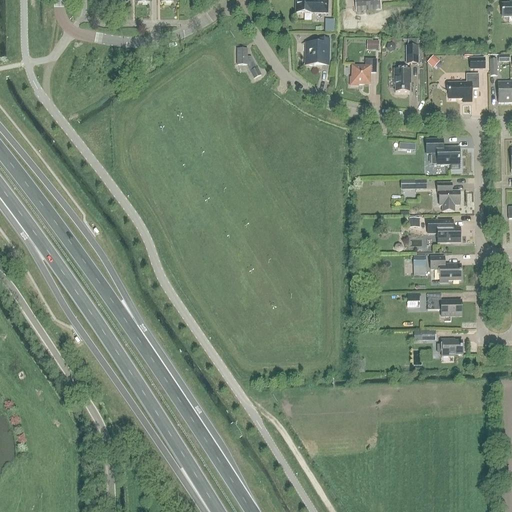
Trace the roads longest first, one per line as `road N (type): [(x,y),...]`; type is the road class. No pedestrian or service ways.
road 1 (unclassified): [(253,414),(169,291),(136,219),(43,99),(46,69),(71,30)]
road 2 (trunk): [(251,511),(0,150)]
road 3 (trunk): [(0,187),(218,511)]
road 4 (unclassified): [(235,0),(279,69),(334,107),(477,126)]
road 5 (unclassified): [(111,511),(99,425),(0,276)]
road 6 (unclassified): [(71,30),(155,40),(235,0)]
road 7 (track): [(332,511),(278,424),(253,414)]
road 8 (residential): [(480,253),(477,126)]
